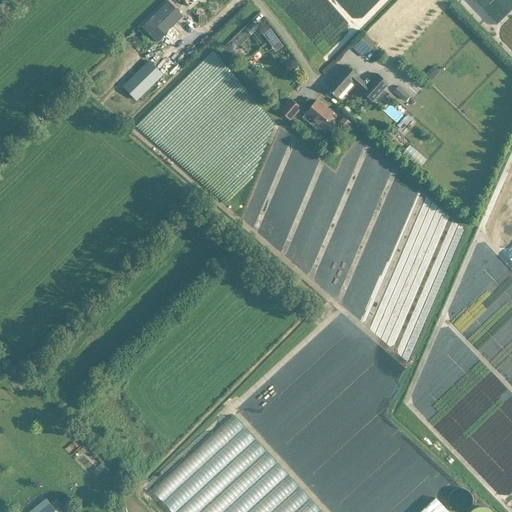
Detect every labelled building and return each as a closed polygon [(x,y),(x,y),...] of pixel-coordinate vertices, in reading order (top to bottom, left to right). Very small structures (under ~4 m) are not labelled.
[(141,26),(156,42),(183,15),(168,0),(141,26)] [(270,28),(263,33),(269,41),(276,35),(270,28)] [(365,34),(361,39),(370,48),(374,43),(365,34)] [(181,40),(171,50),(187,65),(197,55),(181,40)] [(136,73),(149,86),(162,73),(149,60),(136,73)] [(372,102),(388,84),(377,73),(370,81),(367,78),(364,81),(357,75),(354,72),(347,66),(327,88),(337,97),(352,81),(362,90),(361,92),(372,102)] [(408,95),(398,86),(394,91),(403,100),(408,95)] [(279,110),(290,120),(301,108),(290,98),(279,110)] [(308,98),(302,106),(302,109),(306,113),(303,117),(310,123),(313,126),(316,122),(321,127),(333,113),(317,100),(316,101),(312,98),(308,98)] [(343,117),(339,122),(350,130),(354,125),(343,117)] [(398,132),(406,139),(421,124),(413,117),(398,132)] [(387,133),(383,137),(388,142),(392,137),(387,133)] [(111,469),(92,451),(81,462),(100,481),(111,469)] [(448,511),(435,497),(418,511),(448,511)] [(67,511),(56,499),(50,504),(45,498),(28,511),(22,511),(23,511),(22,511),(21,511),(20,510),(18,511),(67,511)]
